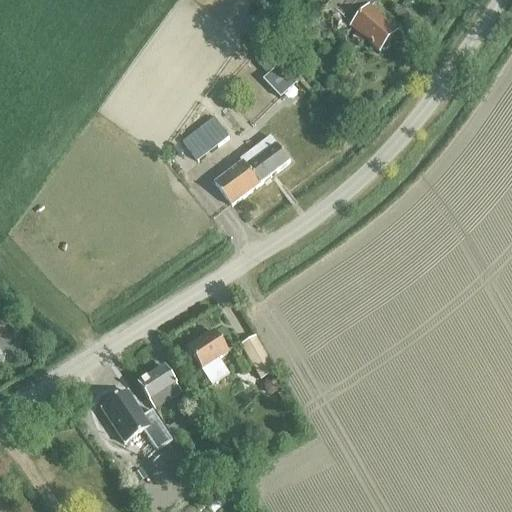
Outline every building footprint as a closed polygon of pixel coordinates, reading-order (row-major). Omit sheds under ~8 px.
[(369,10),(368,11),(356,0),(333,0),(326,9),(335,18),(338,15),(353,28),(351,31),(379,55),(380,53),(386,53),(391,47),(391,41),(397,34),(369,10)] [(182,145),(197,164),(228,141),(214,121),(182,145)] [(214,186),(231,209),(290,164),(277,147),(247,170),(243,164),(214,186)] [(186,350),(210,387),(227,377),(217,361),(226,355),(212,333),(186,350)] [(238,346),(258,380),(273,371),(253,337),(238,346)] [(137,384),(155,410),(180,393),(162,367),(137,384)] [(124,393),(99,410),(123,446),(141,434),(154,454),(170,443),(150,412),(141,418),(124,393)] [(166,430),(175,443),(184,436),(174,423),(166,430)] [(158,455),(167,468),(180,460),(171,447),(158,455)]
